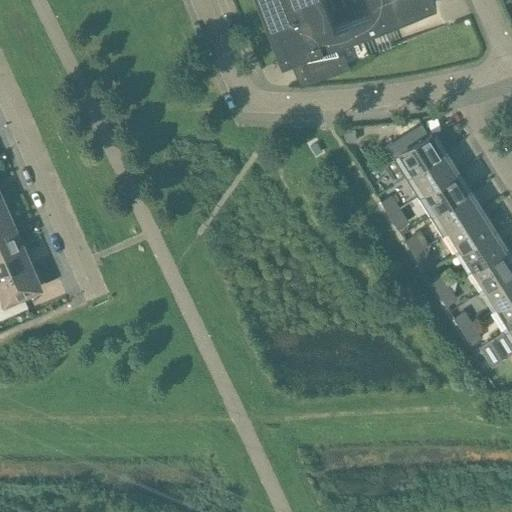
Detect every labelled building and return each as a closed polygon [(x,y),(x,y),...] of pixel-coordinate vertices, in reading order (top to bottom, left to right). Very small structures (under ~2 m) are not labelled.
[(256,0),(281,62),(299,55),(334,42),(317,0),(256,0)] [(436,3),(434,0),(374,0),(383,23),(436,3)] [(334,42),(299,55),(308,79),(331,70),(332,72),(331,72),(332,73),(344,68),(334,42)] [(428,135),(421,123),(386,145),(406,177),(443,153),(430,133),(428,135)] [(356,141),(355,128),(344,128),(345,142),(356,141)] [(406,177),(418,196),(456,173),(452,167),(455,165),(446,151),(443,153),(406,177)] [(418,196),(430,216),(468,192),(456,173),(418,196)] [(480,211),(468,192),(430,216),(442,236),(449,231),(480,211)] [(381,202),(389,215),(397,209),(389,196),(381,202)] [(0,228),(13,223),(3,202),(0,203),(0,228)] [(405,222),(397,209),(389,215),(397,227),(405,222)] [(492,230),(480,211),(449,231),(461,250),(492,230)] [(0,253),(22,244),(13,223),(0,228),(0,253)] [(461,250),(473,269),(504,250),(504,249),(501,244),(503,242),(494,228),(492,230),(461,250)] [(405,240),(413,253),(422,248),(414,235),(405,240)] [(0,278),(31,265),(22,244),(0,253),(0,278)] [(511,251),(509,246),(504,249),(504,250),(473,269),(485,289),(511,271),(511,251)] [(422,248),(413,253),(421,266),(430,261),(422,248)] [(40,287),(31,265),(0,278),(0,289),(5,301),(0,302),(0,316),(0,317),(26,306),(21,295),(40,287)] [(511,271),(485,289),(497,308),(511,298),(511,271)] [(438,292),(446,286),(438,274),(429,279),(438,292)] [(446,286),(438,292),(446,304),(454,299),(446,286)] [(511,298),(497,308),(509,326),(510,327),(511,325),(511,298)] [(454,317),(462,330),(470,325),(462,312),(454,317)] [(470,325),(462,330),(470,343),(478,338),(470,325)] [(509,326),(502,331),(511,345),(511,325),(510,327),(509,326)]
